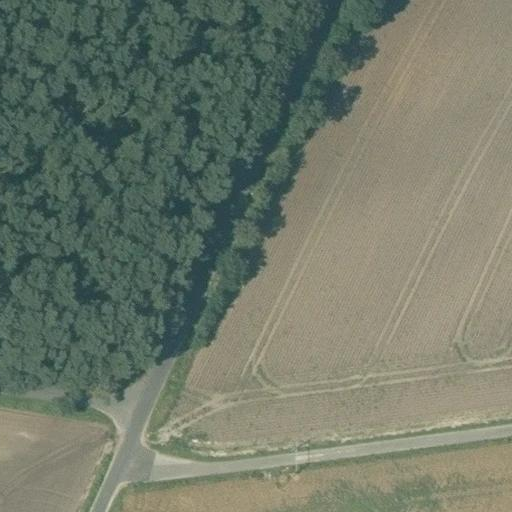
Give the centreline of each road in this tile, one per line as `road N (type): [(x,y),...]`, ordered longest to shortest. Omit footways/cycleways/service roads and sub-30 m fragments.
road 1 (unclassified): [(321,0),(141,408)]
road 2 (unclassified): [(120,458),(186,468),(511,430)]
road 3 (unclassified): [(0,387),(141,408)]
